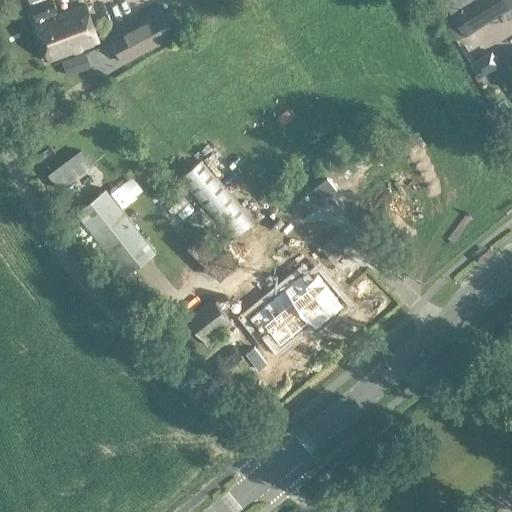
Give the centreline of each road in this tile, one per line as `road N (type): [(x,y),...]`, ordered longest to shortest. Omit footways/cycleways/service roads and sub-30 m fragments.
road 1 (residential): [(267,473),(69,276),(31,227),(0,148)]
road 2 (secondary): [(267,473),(511,276)]
